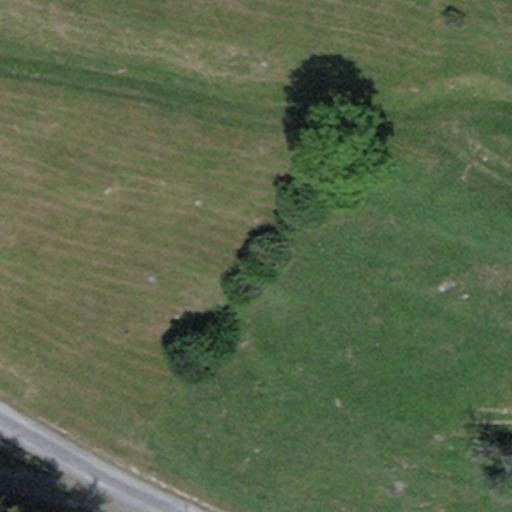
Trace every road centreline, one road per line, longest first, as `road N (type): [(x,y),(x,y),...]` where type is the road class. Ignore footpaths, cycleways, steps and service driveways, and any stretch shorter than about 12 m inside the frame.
road 1 (track): [(441,121),(368,124),(203,107),(0,63)]
road 2 (residential): [(166,511),(0,419)]
road 3 (track): [(511,179),(443,137),(441,121),(511,115)]
road 4 (track): [(147,504),(0,480)]
